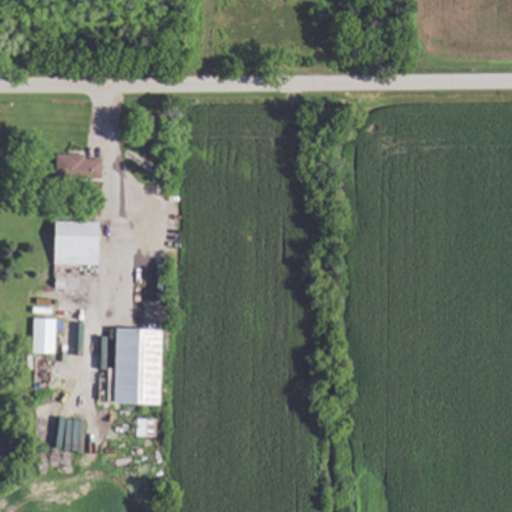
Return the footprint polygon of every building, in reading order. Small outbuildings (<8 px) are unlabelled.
[(257,0),(258,3),(259,3),(259,21),(244,21),(244,22),(229,22),(229,3),(236,3),(236,0),(257,0)] [(96,158),(80,158),(80,153),(50,153),(49,176),(95,177),(96,158)] [(47,265),(91,264),(90,221),(46,222),(47,265)] [(49,353),(50,319),(28,318),(27,353),(49,353)] [(103,403),(151,404),(153,330),(105,328),(103,403)] [(50,450),(80,451),(81,419),(51,418),(50,450)]
